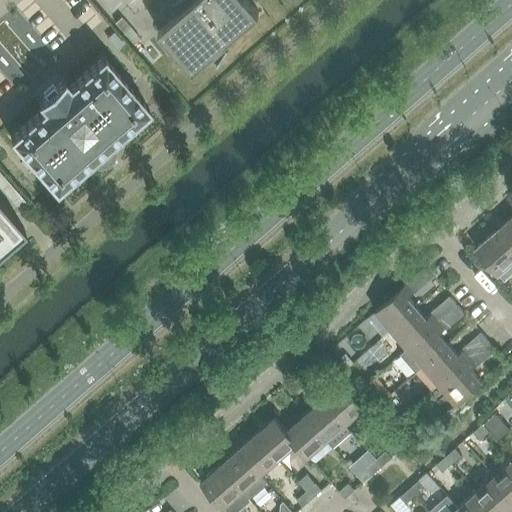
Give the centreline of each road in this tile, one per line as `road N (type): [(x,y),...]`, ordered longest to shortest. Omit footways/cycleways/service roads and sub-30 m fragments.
road 1 (secondary): [(511,10),(0,459)]
road 2 (secondary): [(20,511),(511,78)]
